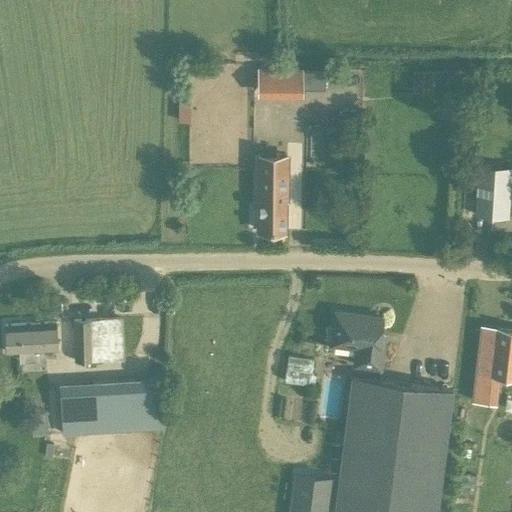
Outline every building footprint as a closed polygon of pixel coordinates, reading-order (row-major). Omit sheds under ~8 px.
[(255,65),(255,83),(301,84),(301,87),(323,87),(323,68),(301,68),(301,65),(255,65)] [(411,69),(411,91),(431,91),(430,69),(411,69)] [(188,119),(189,98),(177,97),(176,118),(188,119)] [(257,223),(257,229),(283,229),(284,155),(258,154),(257,208),(252,208),(252,223),(257,223)] [(474,212),(507,214),(510,164),(478,162),(474,212)] [(334,309),(329,343),(355,346),(353,363),(379,366),(383,340),(378,339),(381,316),(334,309)] [(124,358),(122,316),(72,319),(73,359),(124,358)] [(55,320),(4,323),(5,350),(20,350),(21,360),(38,359),(38,348),(57,347),(55,320)] [(478,335),(471,398),(487,400),(490,373),(511,375),(511,326),(495,324),(494,337),(478,335)] [(436,511),(452,387),(350,373),(332,511),(436,511)] [(160,375),(58,382),(60,434),(162,427),(160,375)] [(305,376),(297,427),(329,430),(334,380),(305,376)] [(46,415),(29,416),(30,422),(31,434),(47,433),(46,415)] [(457,431),(450,476),(469,478),(476,433),(457,431)]
